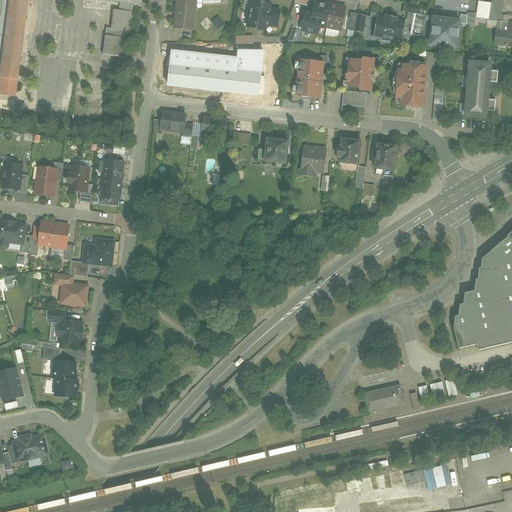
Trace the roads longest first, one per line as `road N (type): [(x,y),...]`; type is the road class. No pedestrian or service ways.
road 1 (secondary): [(102,511),(173,425),(292,307),(460,193)]
road 2 (residential): [(460,193),(427,129),(404,121),(143,95)]
road 3 (residential): [(76,439),(85,430),(96,311),(103,285),(122,265),(125,215)]
road 4 (residential): [(76,439),(102,465),(208,443),(245,423),(278,387)]
road 5 (residential): [(278,387),(300,414),(320,406),(375,314)]
road 6 (residential): [(401,305),(413,357),(441,360),(511,344)]
road 7 (residential): [(460,193),(460,268),(430,295),(401,305)]
road 8 (track): [(122,265),(139,271),(140,297),(151,309),(194,337),(189,361)]
road 9 (residential): [(125,215),(0,201)]
road 10 (residential): [(375,314),(335,331),(278,387)]
road 11 (residential): [(125,215),(143,95)]
